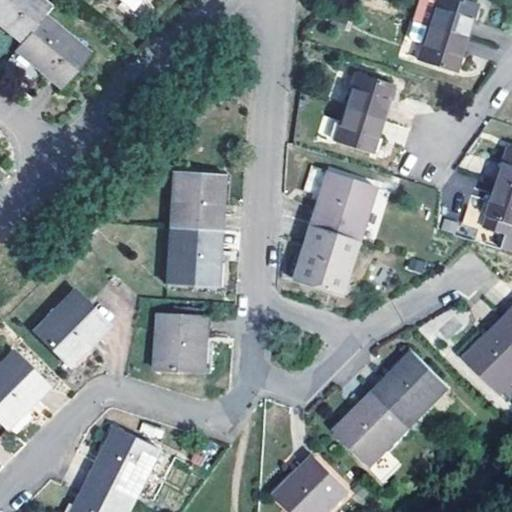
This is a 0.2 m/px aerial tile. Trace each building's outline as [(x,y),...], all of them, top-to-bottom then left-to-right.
[(1,23),(22,41),(44,14),(50,7),(42,0),(0,0),(0,19),(2,22),(1,23)] [(121,0),(132,10),(140,0),(121,0)] [(475,2),(467,0),(417,0),(412,19),(427,24),(465,36),(475,2)] [(90,53),(44,14),(22,41),(18,46),(37,63),(41,66),(40,68),(61,87),(90,53)] [(427,24),(412,19),(407,33),(409,38),(421,42),(427,24)] [(458,57),(465,36),(427,24),(421,42),(416,59),(454,70),(458,57)] [(355,72),(344,105),(382,117),(387,99),(392,83),(355,72)] [(371,152),(382,117),(344,105),(333,140),(371,152)] [(499,182),(511,186),(511,149),(510,148),(499,182)] [(316,201),(309,225),(356,240),(374,185),(308,164),(298,195),(316,201)] [(174,171),(170,226),(221,230),(223,201),(225,174),(174,171)] [(511,186),(499,182),(495,195),(484,228),(507,235),(502,250),(511,253),(511,186)] [(340,292),(356,240),(309,225),(301,249),(292,277),(340,292)] [(170,226),(166,283),(216,287),(221,230),(170,226)] [(73,290),(33,330),(69,365),(109,326),(73,290)] [(159,314),(155,370),(205,373),(209,316),(159,314)] [(500,396),(511,383),(511,327),(504,319),(464,360),(500,396)] [(12,352),(0,363),(0,419),(7,427),(23,412),(47,387),(12,352)] [(395,371),(374,393),(410,427),(450,387),(414,353),(395,371)] [(385,452),(410,427),(374,393),(353,415),(334,433),(370,468),(385,452)] [(117,429),(92,477),(136,501),(163,450),(117,429)] [(400,466),(385,452),(370,468),(384,482),(400,466)] [(314,457),(274,496),(289,511),(329,511),(350,492),(314,457)] [(92,477),(73,511),(130,511),(136,501),(92,477)]
